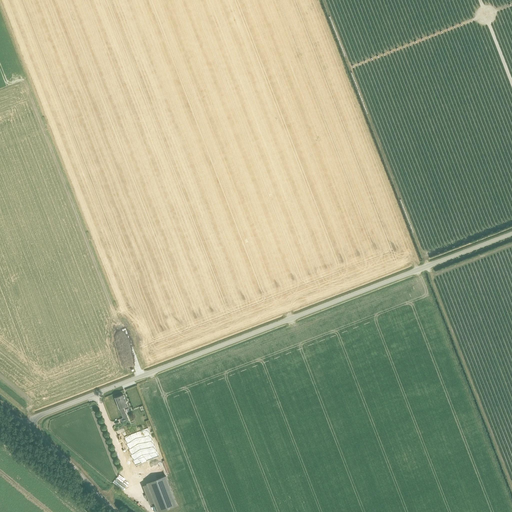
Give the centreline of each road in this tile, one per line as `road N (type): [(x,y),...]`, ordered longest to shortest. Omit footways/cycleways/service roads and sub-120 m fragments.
road 1 (unclassified): [(25,425),(511,233)]
road 2 (tertiary): [(114,511),(25,425)]
